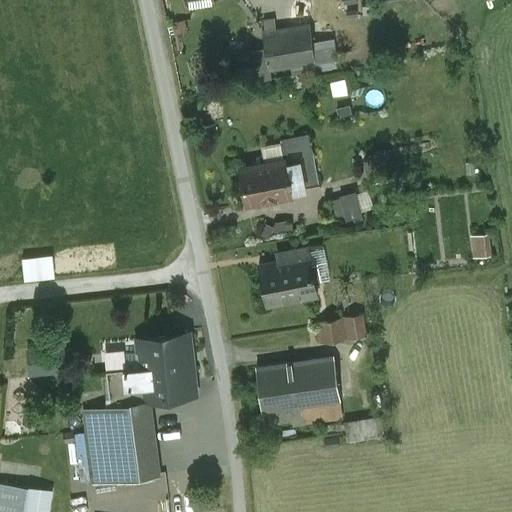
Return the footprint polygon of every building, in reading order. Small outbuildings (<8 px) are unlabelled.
[(309,25),(264,32),(267,50),(265,50),(268,70),(290,67),(314,63),(311,41),(309,25)] [(311,41),(314,63),(335,60),(337,60),(334,38),(311,41)] [(337,69),(335,60),(314,63),(290,67),(292,76),(337,69)] [(345,72),(328,76),(330,88),(331,95),(349,97),(345,72)] [(297,155),(312,153),(308,134),(282,139),(286,159),(287,165),(299,162),(297,155)] [(385,151),(373,155),(364,161),(366,171),(389,163),(385,151)] [(312,153),(297,155),(299,162),(304,189),(319,186),(312,153)] [(286,159),(239,168),(247,205),(293,196),(292,191),(304,189),(299,162),(287,165),(286,159)] [(389,163),(366,171),(370,184),(393,176),(389,163)] [(356,194),(361,212),(373,209),(368,191),(356,194)] [(356,194),(356,192),(340,196),(340,199),(345,217),(346,223),(363,219),(361,212),(356,194)] [(336,220),(345,217),(340,199),(331,201),(336,220)] [(487,234),(472,236),(475,258),(490,256),(487,234)] [(325,247),(309,251),(315,282),(331,279),(325,247)] [(308,248),(290,252),(291,260),(259,266),(266,305),(317,294),(315,282),(309,251),(308,248)] [(52,255),(23,258),(25,279),(54,276),(52,255)] [(361,314),(345,317),(349,338),(365,335),(361,314)] [(345,317),(316,322),(320,343),(349,338),(345,317)] [(188,334),(138,339),(141,367),(145,403),(147,403),(147,399),(195,394),(188,334)] [(27,372),(70,369),(68,345),(26,347),(27,372)] [(334,357),(292,363),(299,406),(301,406),(303,422),(342,416),(340,400),(334,357)] [(292,363),(256,368),(262,411),(291,407),(299,406),(292,363)] [(141,367),(107,371),(111,406),(84,410),(93,483),(156,476),(150,423),(126,426),(124,406),(145,403),(141,367)] [(145,403),(124,406),(126,426),(150,423),(147,403),(145,403)] [(299,406),(291,407),(293,423),(303,422),(301,406),(299,406)] [(381,416),(344,422),(347,441),(384,436),(381,416)] [(24,511),(28,487),(0,482),(0,511),(24,511)] [(28,487),(24,511),(49,511),(53,491),(28,487)]
